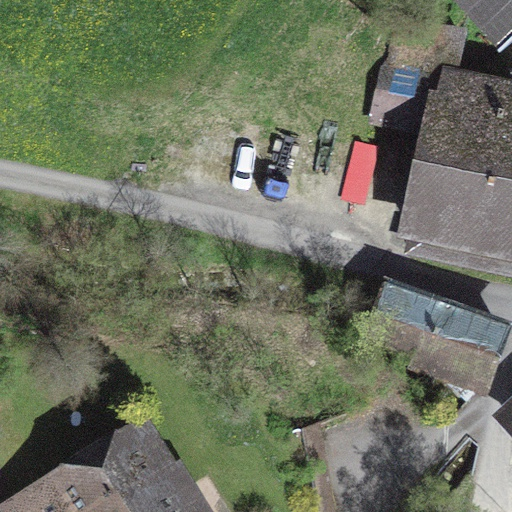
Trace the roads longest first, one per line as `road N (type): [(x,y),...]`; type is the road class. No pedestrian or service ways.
road 1 (track): [(0,174),(233,224),(511,305)]
road 2 (track): [(382,511),(404,478),(499,397)]
road 3 (track): [(511,370),(484,445),(474,511)]
